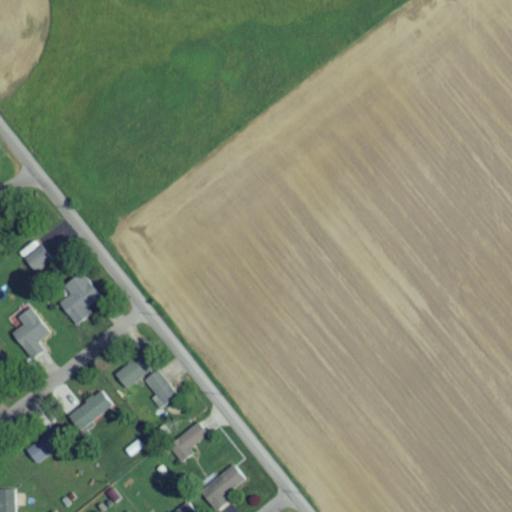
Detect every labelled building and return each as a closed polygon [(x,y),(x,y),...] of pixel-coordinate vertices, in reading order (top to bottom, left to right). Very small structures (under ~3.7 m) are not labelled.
[(36,278),(52,265),(41,252),(26,264),(36,278)] [(100,305),(87,282),(69,292),(73,299),(61,306),(76,332),(93,322),(87,312),(100,305)] [(12,340),(33,363),(44,353),(41,350),(52,339),(34,319),(12,340)] [(0,377),(9,370),(0,357),(0,377)] [(155,374),(144,360),(116,382),(128,396),(155,374)] [(145,386),(161,413),(178,403),(162,377),(145,386)] [(69,423),(85,440),(115,411),(99,395),(69,423)] [(191,454),(209,443),(200,430),(169,450),(181,468),(195,460),(191,454)] [(28,454),(37,469),(66,450),(57,435),(28,454)] [(220,511),(247,486),(233,471),(202,499),(214,511),(220,511)] [(0,511),(17,511),(17,495),(0,494),(0,511)]
